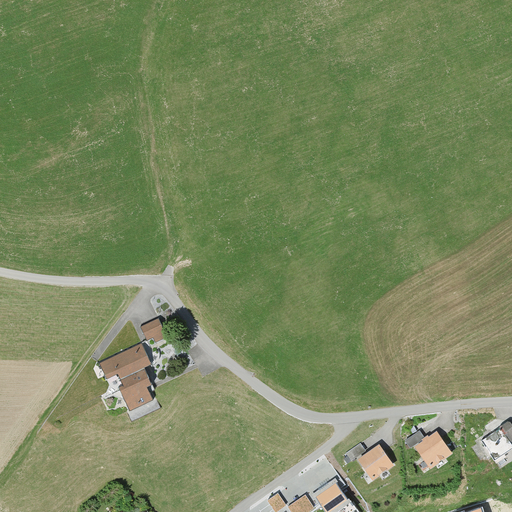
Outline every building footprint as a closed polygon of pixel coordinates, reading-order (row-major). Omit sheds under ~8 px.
[(165,338),(156,321),(139,330),(145,342),(152,339),(154,344),(165,338)] [(150,366),(140,345),(97,364),(104,380),(115,375),(121,388),(116,390),(127,413),(151,402),(145,388),(149,386),(141,370),(150,366)] [(511,429),(507,422),(494,419),(483,426),(488,433),(475,442),(484,457),(486,455),(494,467),(511,455),(511,429)] [(451,454),(436,433),(428,438),(427,436),(423,438),(419,432),(405,442),(411,451),(415,449),(429,469),(451,454)] [(363,441),(348,447),(351,455),(367,449),(363,441)] [(392,467),(378,446),(357,461),(371,482),(392,467)] [(359,511),(338,481),(316,496),(326,511),(359,511)] [(278,492),(268,499),(277,511),(287,504),(278,492)] [(305,493),(288,505),(292,511),(304,511),(314,505),(305,493)]
